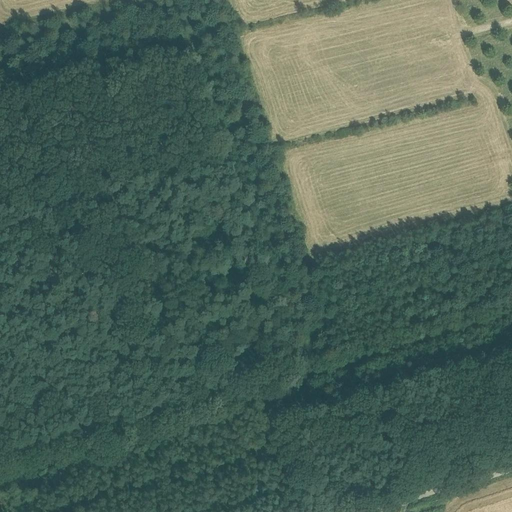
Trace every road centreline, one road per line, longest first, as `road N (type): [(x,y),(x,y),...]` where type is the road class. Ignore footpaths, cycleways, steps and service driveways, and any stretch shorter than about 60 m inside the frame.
road 1 (track): [(298,511),(271,393),(0,460)]
road 2 (track): [(511,316),(271,393)]
road 3 (track): [(511,464),(359,511)]
